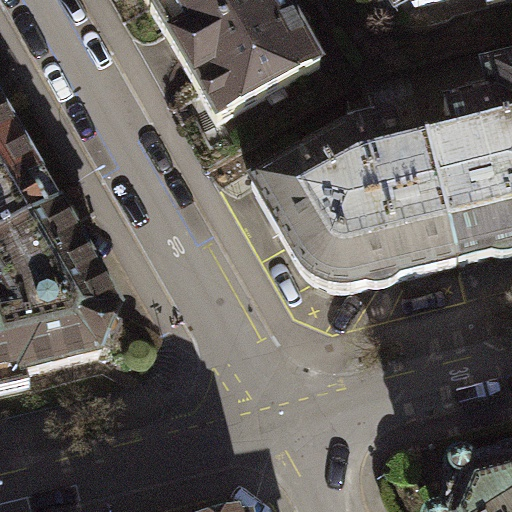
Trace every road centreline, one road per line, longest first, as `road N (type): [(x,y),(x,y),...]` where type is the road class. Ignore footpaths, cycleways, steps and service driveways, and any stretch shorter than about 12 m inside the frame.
road 1 (residential): [(281,419),(40,0)]
road 2 (residential): [(0,490),(281,419)]
road 3 (residential): [(281,419),(511,361)]
